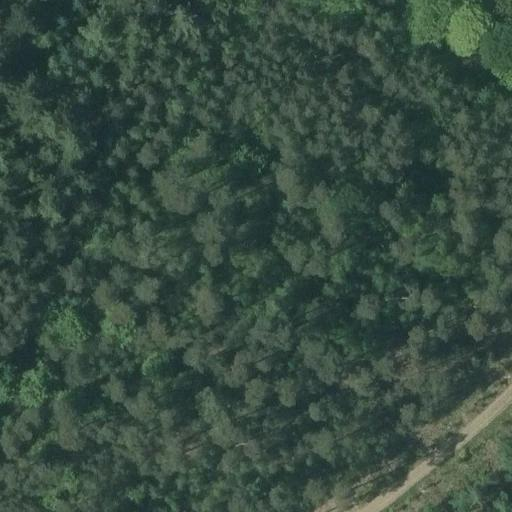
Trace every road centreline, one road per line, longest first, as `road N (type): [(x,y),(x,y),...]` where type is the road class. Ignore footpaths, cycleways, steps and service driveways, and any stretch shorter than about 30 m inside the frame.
road 1 (track): [(511,386),(364,511)]
road 2 (track): [(368,0),(511,71)]
